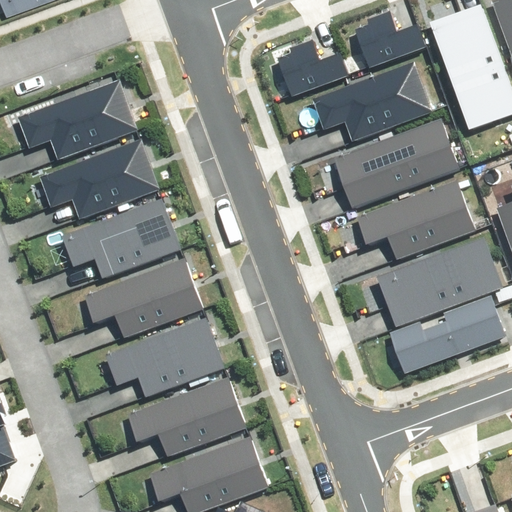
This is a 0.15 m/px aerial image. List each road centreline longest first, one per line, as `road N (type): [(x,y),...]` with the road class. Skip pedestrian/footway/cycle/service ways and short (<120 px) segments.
road 1 (residential): [(189,21),(345,448)]
road 2 (residential): [(80,511),(76,456),(0,241)]
road 3 (residential): [(0,69),(182,2)]
road 4 (residential): [(511,386),(345,448)]
